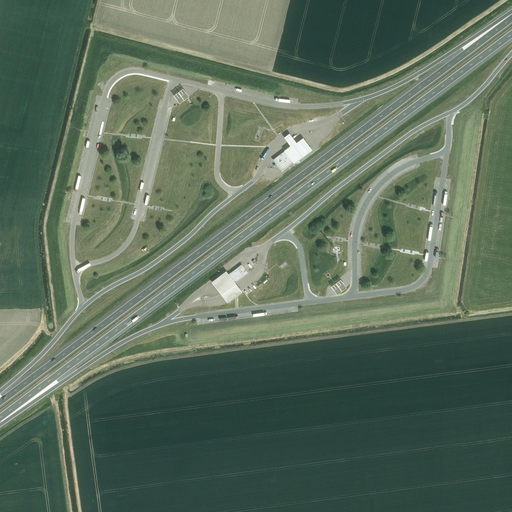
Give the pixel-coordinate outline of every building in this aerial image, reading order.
[(183,88),(173,95),(177,99),(179,103),(189,96),(186,92),(183,88)] [(285,149),(285,150),(294,162),(312,149),(303,137),(296,142),(293,137),(289,133),(284,137),(287,141),(290,145),(285,149)] [(281,171),(294,162),(285,150),(273,159),(281,171)] [(237,268),(228,275),(234,283),(248,272),(242,264),(237,268)] [(226,269),(211,280),(228,301),(242,290),(226,269)] [(340,277),(330,284),(334,290),(336,292),(346,285),(344,282),(340,277)] [(139,292),(128,301),(131,304),(142,295),(139,292)]
